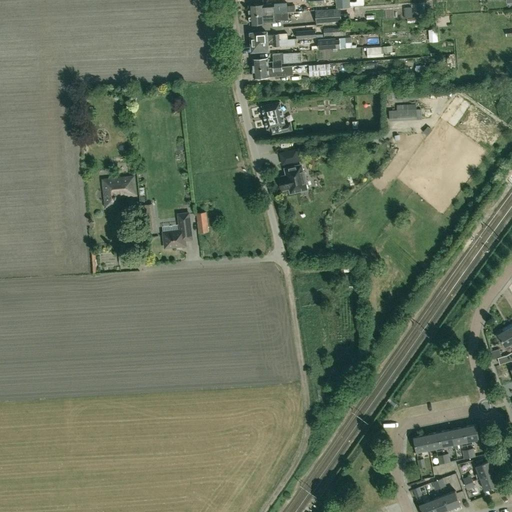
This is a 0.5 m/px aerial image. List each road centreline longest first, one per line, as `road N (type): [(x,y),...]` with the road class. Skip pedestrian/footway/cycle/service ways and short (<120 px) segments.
road 1 (track): [(282,258),(307,427),(293,468),(263,511)]
road 2 (unclassified): [(282,258),(238,80),(229,0)]
road 3 (residential): [(409,511),(399,429),(490,406)]
road 4 (residential): [(490,406),(473,332),(481,305),(511,266)]
